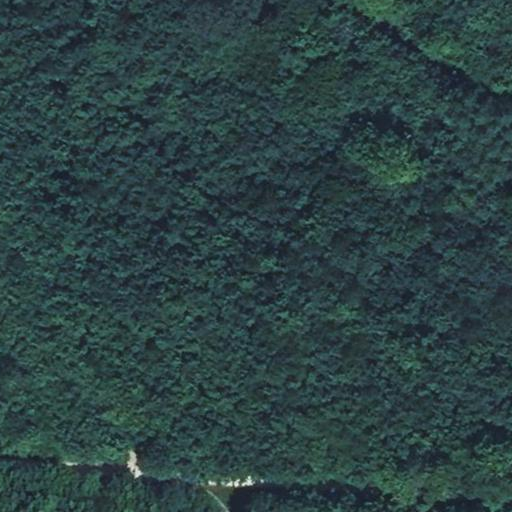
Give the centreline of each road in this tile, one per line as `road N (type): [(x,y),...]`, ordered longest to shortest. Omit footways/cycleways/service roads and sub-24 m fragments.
road 1 (track): [(511,495),(198,479)]
road 2 (track): [(198,479),(101,397),(0,242)]
road 3 (track): [(198,479),(0,469)]
road 4 (track): [(351,0),(427,55),(511,95)]
